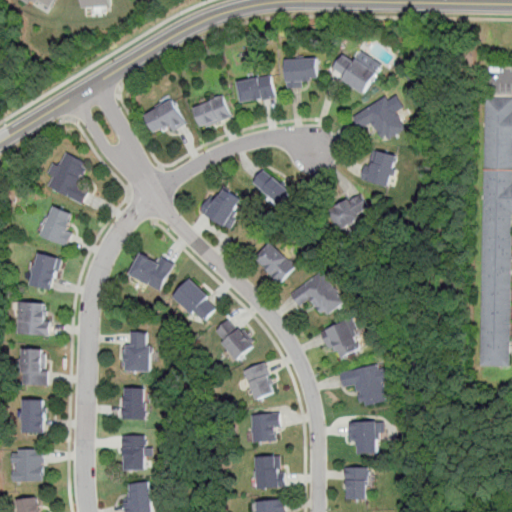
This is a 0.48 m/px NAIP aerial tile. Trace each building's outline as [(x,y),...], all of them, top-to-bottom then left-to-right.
[(38,0),(55,8),(58,0),(25,0),(32,3),(33,0),(38,0)] [(332,72),(366,93),(384,63),(362,49),(356,58),(345,51),(332,72)] [(311,79),(320,79),(320,57),(288,57),(288,87),(311,87),(311,79)] [(277,98),(274,75),(239,80),(242,102),(277,98)] [(233,116),(225,94),(194,107),(203,128),(233,116)] [(355,115),(363,128),(373,122),(385,142),(411,126),(395,100),(392,101),(388,94),(355,115)] [(511,263),(511,97),(485,97),(480,365),(510,365),(511,263)] [(176,98),(146,112),(155,132),(167,127),(170,133),(188,125),(176,98)] [(363,179),(394,187),(401,155),(371,147),(363,179)] [(82,183),(92,163),(68,151),(63,163),(57,160),(45,184),(84,204),(92,188),(82,183)] [(294,192),(267,167),(253,182),(280,207),(294,192)] [(201,211),(229,228),(247,200),(227,188),(222,195),(215,190),(201,211)] [(373,210),(361,190),(329,210),(341,230),(373,210)] [(68,244),(78,212),(52,204),(42,236),(68,244)] [(255,258),(281,283),(298,266),(273,241),(255,258)] [(131,276),(162,292),(176,265),(145,249),(131,276)] [(54,292),(65,258),(42,251),(31,284),(54,292)] [(323,271),(292,294),(302,307),(313,300),(326,317),(346,302),(323,271)] [(222,305),(193,276),(174,295),(203,324),(222,305)] [(20,333),(51,335),(53,301),(23,299),(20,333)] [(216,330),(236,362),(255,350),(235,318),(216,330)] [(338,360),(365,349),(353,319),(325,330),(338,360)] [(133,342),(124,342),(124,371),(153,371),(153,331),(133,331),(133,342)] [(50,348),(24,348),(24,384),(50,384),(50,348)] [(244,372),(256,402),(279,392),(266,363),(244,372)] [(344,388),(357,385),(360,406),(389,401),(383,364),(341,372),(344,388)] [(148,419),(147,386),(123,386),(124,419),(148,419)] [(24,398),(24,433),(47,433),(47,398),(24,398)] [(280,413),(252,415),(254,444),(282,442),(280,413)] [(350,420),(350,442),(359,442),(359,453),(382,453),(382,420),(350,420)] [(148,470),(148,434),(124,434),(124,470),(148,470)] [(16,481),(46,481),(46,447),(16,447),(16,481)] [(257,456),(257,489),(285,489),(285,456),(257,456)] [(373,466),(347,466),(347,499),(373,499),(373,466)] [(153,511),(151,480),(129,482),(131,497),(124,498),(125,511),(153,511)] [(43,511),(41,495),(16,498),(17,511),(50,511),(43,511)] [(258,511),(281,511),(287,511),(287,499),(258,500),(258,511)]
